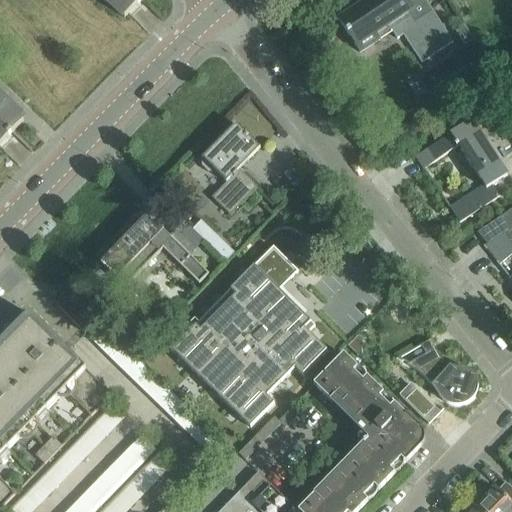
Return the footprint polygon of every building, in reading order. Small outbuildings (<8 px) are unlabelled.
[(142,0),(105,0),(124,18),(142,0)] [(368,0),(365,2),(338,20),(360,53),(379,41),(392,32),(398,40),(403,36),(421,64),(453,42),(432,10),(425,0),(422,0),(424,1),(413,9),(407,0),(368,0)] [(0,98),(0,145),(24,122),(0,98)] [(499,197),(492,186),(507,176),(471,121),(416,157),(424,169),(458,147),(484,187),(450,209),(459,224),(499,197)] [(212,198),(216,202),(230,216),(258,188),(239,170),(260,148),(236,125),(202,159),(203,160),(201,162),(201,167),(207,172),(212,173),(214,171),(226,183),(212,198)] [(204,242),(184,222),(170,236),(148,215),(100,263),(125,288),(163,249),(200,285),(210,275),(190,256),(204,242)] [(484,247),(499,265),(511,254),(511,230),(511,229),(484,247)] [(273,247),(171,351),(250,429),(274,404),(267,397),(296,368),(303,376),(327,351),(309,334),(316,327),(306,317),(304,319),(303,318),(278,292),(298,272),(273,247)] [(85,334),(85,333),(99,319),(72,292),(57,307),(85,334)] [(0,341),(0,510),(16,494),(0,479),(0,458),(65,392),(91,417),(112,396),(27,313),(0,341)] [(362,336),(358,336),(351,342),(348,346),(350,348),(358,356),(362,356),(362,336)] [(408,364),(406,365),(412,368),(418,372),(423,376),(428,381),(432,386),(436,391),(440,397),(441,398),(442,400),(443,401),(445,402),(446,403),(448,404),(449,405),(451,406),(453,406),(455,406),(456,406),(458,406),(460,406),(462,406),(464,405),(465,405),(467,404),(468,403),(470,402),(471,401),(472,400),(474,398),(475,397),(476,395),(476,394),(477,392),(478,390),(478,389),(478,387),(478,386),(478,384),(478,383),(478,381),(477,380),(476,379),(476,377),(475,376),(474,375),(473,374),(472,373),(471,372),(470,371),(468,371),(467,370),(465,370),(464,369),(463,369),(460,369),(458,369),(455,368),(453,367),(450,366),(448,365),(446,363),(443,362),(442,360),(440,358),(438,356),(437,353),(436,351),(435,349),(432,341),(422,347),(428,356),(411,366),(408,364)] [(379,437),(319,498),(315,494),(298,511),(357,511),(421,447),(415,442),(415,436),(421,430),(343,355),(313,385),(331,402),(335,398),(370,432),(372,430),(379,437)] [(297,416),(290,410),(278,422),(274,417),(238,454),(245,460),(280,424),(285,428),(297,416)] [(5,511),(31,511),(115,426),(102,414),(5,511)] [(126,511),(172,465),(139,434),(65,511),(126,511)] [(44,465),(62,447),(53,438),(35,456),(44,465)] [(298,511),(258,473),(239,493),(258,511),(298,511)] [(498,491),(495,488),(488,496),(485,493),(473,505),(476,508),(480,511),(511,511),(511,490),(505,484),(498,491)] [(220,511),(258,511),(239,493),(220,511)]
